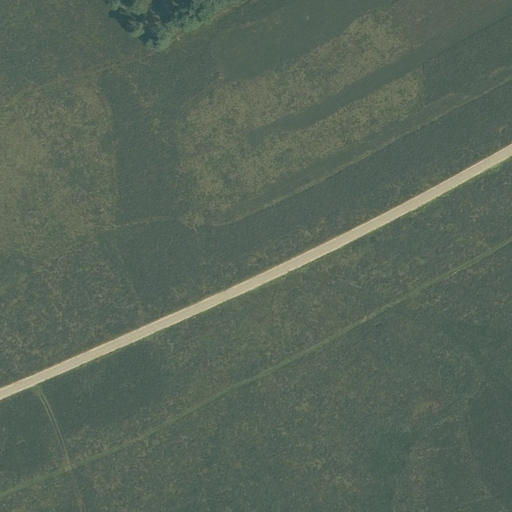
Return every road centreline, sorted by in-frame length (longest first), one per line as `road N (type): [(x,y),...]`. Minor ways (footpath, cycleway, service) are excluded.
road 1 (unknown): [(0,494),(168,421),(511,237)]
road 2 (unclassified): [(511,146),(191,312),(0,393)]
